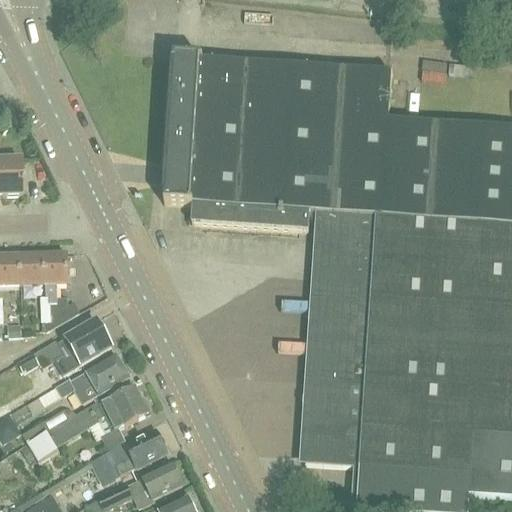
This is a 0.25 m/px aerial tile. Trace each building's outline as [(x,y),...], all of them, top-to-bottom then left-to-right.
[(511,132),(390,124),(393,76),(203,63),(203,62),(175,60),(165,207),(194,209),(193,227),(309,235),(310,216),(317,216),(307,369),(300,467),(355,471),(351,511),(464,511),(465,503),(511,506),(511,132)] [(0,162),(0,199),(22,198),(21,162),(0,162)] [(21,288),(45,288),(44,259),(20,260),(21,288)] [(60,307),(59,287),(69,287),(68,259),(44,259),(45,288),(46,300),(41,300),(42,311),(46,311),(46,314),(50,314),(50,307),(60,307)] [(0,289),(21,288),(20,260),(0,261),(0,289)] [(51,318),(51,325),(46,325),(47,335),(81,316),(75,305),(51,318)] [(50,314),(46,314),(46,311),(42,311),(42,325),(46,325),(51,325),(51,318),(50,314)] [(55,366),(64,380),(112,352),(97,325),(58,348),(65,360),(55,366)] [(21,340),(21,329),(9,330),(9,340),(21,340)] [(34,358),(19,367),(25,376),(39,368),(34,358)] [(76,393),(77,395),(84,408),(100,399),(130,381),(128,378),(130,377),(126,369),(125,367),(122,369),(116,359),(99,369),(72,385),(70,382),(56,390),(41,400),(47,410),(62,401),(76,393)] [(127,443),(121,431),(148,418),(146,414),(149,413),(144,403),(141,404),(135,392),(112,403),(112,404),(101,410),(98,406),(76,418),(75,417),(74,415),(73,414),(71,413),(70,413),(68,413),(66,413),(65,413),(23,438),(39,465),(58,454),(56,450),(104,422),(111,436),(103,440),(110,454),(127,443)] [(132,461),(116,470),(120,479),(137,471),(138,473),(152,467),(151,465),(167,457),(162,447),(165,446),(160,437),(158,438),(156,435),(127,449),(132,461)] [(28,449),(21,453),(29,465),(35,461),(28,449)] [(153,503),(161,499),(182,489),(172,468),(98,504),(101,511),(111,511),(133,502),(132,501),(137,499),(142,511),(155,506),(153,503)] [(62,511),(55,499),(32,511),(62,511)] [(193,511),(188,500),(162,511),(193,511)]
